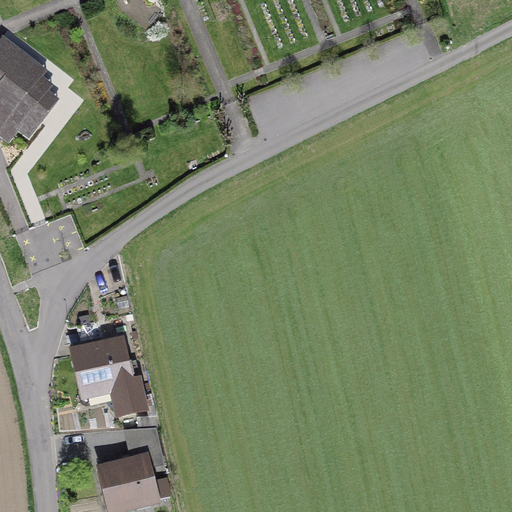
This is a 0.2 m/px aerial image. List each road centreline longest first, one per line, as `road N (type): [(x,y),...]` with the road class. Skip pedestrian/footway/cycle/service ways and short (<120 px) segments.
road 1 (track): [(35,389),(71,291),(137,227),(511,31)]
road 2 (unclassified): [(0,287),(35,389),(48,511)]
